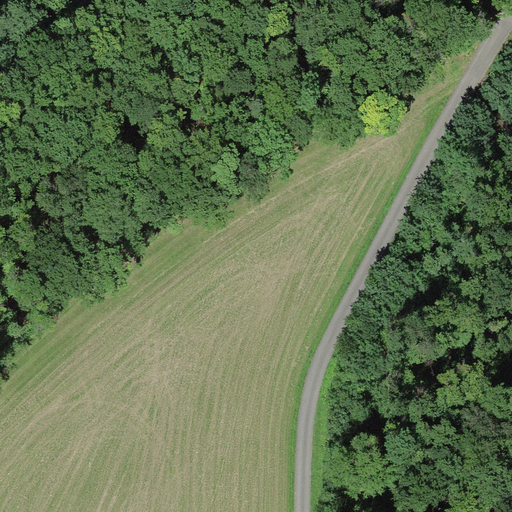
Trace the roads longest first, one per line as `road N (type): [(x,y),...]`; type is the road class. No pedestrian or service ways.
road 1 (unclassified): [(511,22),(318,361),(301,511)]
road 2 (track): [(0,101),(158,0)]
